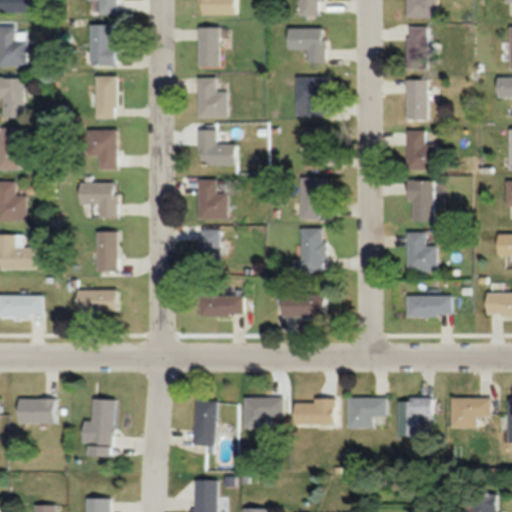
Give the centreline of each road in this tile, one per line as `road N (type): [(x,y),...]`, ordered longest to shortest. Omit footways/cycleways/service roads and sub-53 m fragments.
road 1 (residential): [(161,0),(158,511)]
road 2 (residential): [(511,364),(0,364)]
road 3 (residential): [(368,0),(371,362)]
